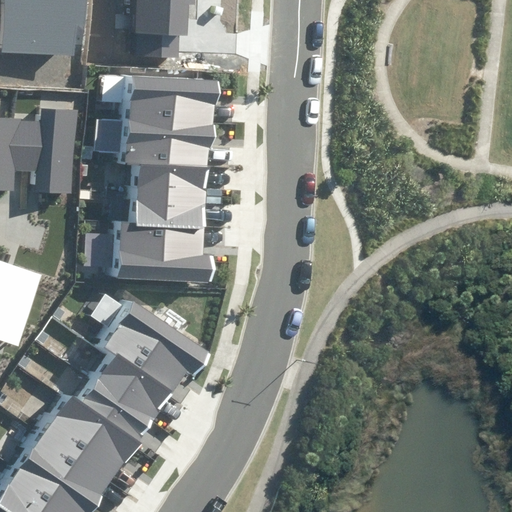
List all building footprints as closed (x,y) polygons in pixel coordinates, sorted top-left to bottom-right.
[(4,0),(3,52),(74,55),(75,45),(85,46),(86,0),(4,0)] [(135,0),(132,55),(179,58),(180,35),(188,36),(190,5),(196,5),(196,0),(135,0)] [(204,67),(114,65),(112,160),(124,160),(123,217),(106,216),(105,273),(200,275),(204,67)] [(35,191),(72,193),(77,110),(42,108),(41,119),(0,116),(0,189),(15,190),(16,169),(36,170),(35,191)] [(0,340),(19,347),(43,274),(0,259),(0,340)] [(53,379),(0,459),(0,511),(77,511),(187,346),(114,298),(89,337),(100,344),(70,390),(53,379)]
